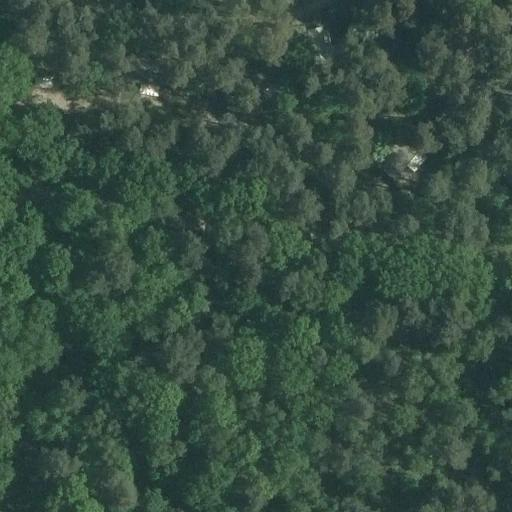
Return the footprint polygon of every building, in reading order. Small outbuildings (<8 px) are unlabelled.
[(363,15),(400,4),(398,0),(372,0),(359,4),(363,15)] [(370,44),(329,61),(336,79),(377,62),(370,44)] [(385,51),(376,54),(380,66),(389,62),(385,51)] [(15,55),(15,79),(55,80),(55,56),(15,55)] [(125,60),(122,83),(160,89),(164,65),(125,60)] [(273,63),(236,76),(243,99),(281,86),(273,63)] [(511,69),(511,67),(502,72),(506,81),(511,78),(511,69)] [(448,113),(469,106),(471,110),(480,107),(479,103),(501,95),(497,82),(443,101),(448,113)] [(398,136),(375,167),(395,184),(419,152),(398,136)] [(511,156),(497,170),(511,187),(511,156)]
